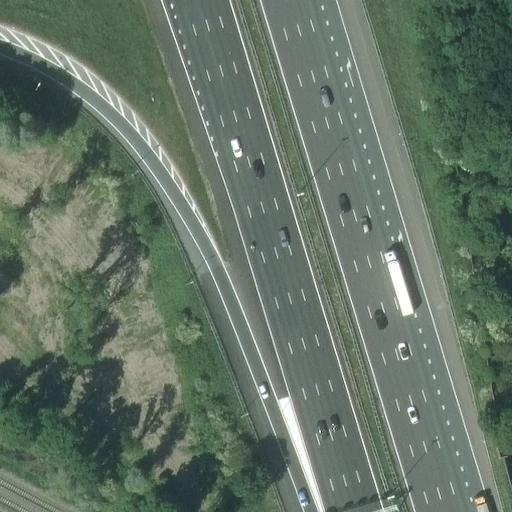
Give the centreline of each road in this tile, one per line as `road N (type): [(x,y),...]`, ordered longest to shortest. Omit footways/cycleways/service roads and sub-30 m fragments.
road 1 (motorway): [(0,45),(90,97),(149,158),(197,227),(269,403),(330,511)]
road 2 (motorway): [(199,0),(353,511)]
road 3 (motorway): [(444,511),(290,0)]
